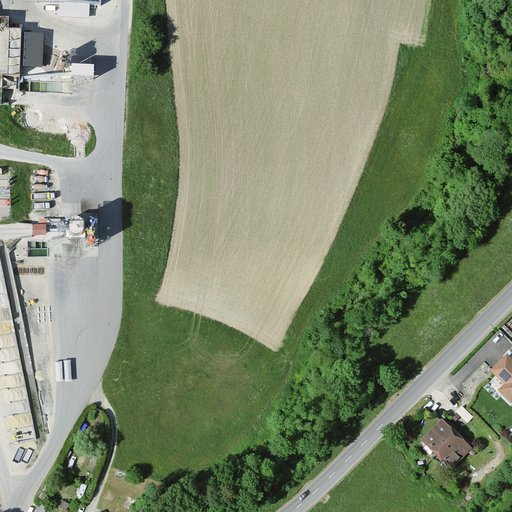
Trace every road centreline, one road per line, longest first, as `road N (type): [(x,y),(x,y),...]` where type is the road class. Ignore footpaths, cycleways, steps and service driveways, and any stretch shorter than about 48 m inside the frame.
road 1 (residential): [(127,0),(114,328),(18,511)]
road 2 (secondary): [(293,511),(511,289)]
